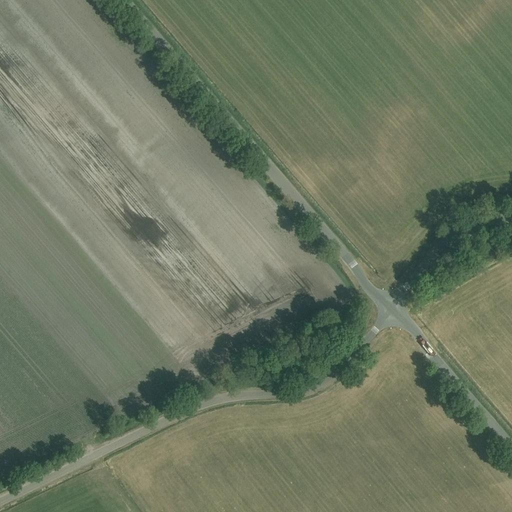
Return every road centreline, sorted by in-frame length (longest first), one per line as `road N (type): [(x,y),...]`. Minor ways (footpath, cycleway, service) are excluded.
road 1 (unclassified): [(0,503),(187,411),(321,383),(390,309)]
road 2 (unclassified): [(390,309),(124,0)]
road 3 (unclassified): [(511,451),(390,309)]
road 4 (unclassified): [(390,309),(455,232),(511,219)]
